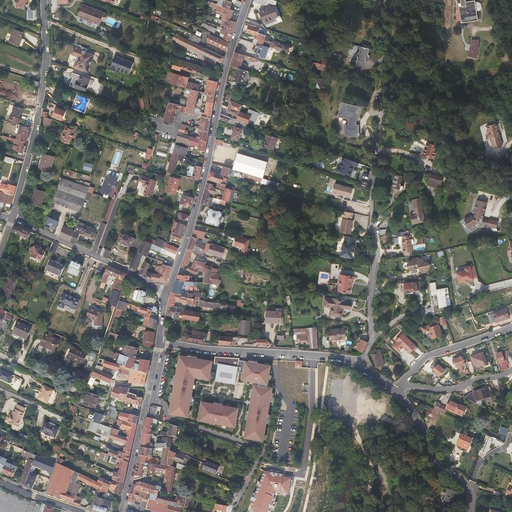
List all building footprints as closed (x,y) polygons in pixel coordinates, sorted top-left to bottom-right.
[(14,0),(16,2),(16,7),(16,8),(22,8),(26,4),(25,3),(28,1),(28,0),(14,0)] [(231,6),(232,2),(226,0),(217,0),(218,0),(217,4),(219,5),(222,6),(223,7),(230,10),(231,6)] [(460,13),(462,22),(478,20),(476,11),(479,11),(482,8),(481,4),(478,2),(475,2),(475,0),(466,2),(465,0),(460,0),(461,3),(459,3),(460,13)] [(99,25),(105,12),(83,4),(78,17),(99,25)] [(234,11),(230,10),(223,7),(222,6),(219,5),(217,9),(214,17),(221,20),(222,18),(223,18),(228,20),(231,21),(232,16),(234,11)] [(277,6),(274,7),(274,6),(270,8),(269,5),(268,5),(267,6),(260,9),(261,12),(260,12),(262,17),(264,22),(265,22),(266,24),(276,20),(277,22),(279,22),(280,20),(280,19),(281,18),(277,6)] [(235,25),(236,22),(231,21),(228,20),(223,18),(220,27),(226,29),(227,30),(228,27),(234,29),(235,25)] [(216,29),(202,23),(200,28),(214,34),(216,29)] [(266,35),(263,34),(263,29),(260,28),(260,27),(249,24),(247,33),(257,36),(256,39),(255,43),(257,44),(263,45),(269,47),(269,48),(273,49),(282,52),(284,46),(279,44),(279,43),(277,42),(274,41),(274,43),(270,41),(271,38),(266,36),(266,35)] [(232,35),(234,29),(228,27),(227,30),(226,29),(226,30),(222,28),(220,33),(224,35),(223,38),(230,41),(232,35)] [(21,42),(23,38),(21,38),(23,32),(14,28),(9,41),(20,46),(21,42)] [(198,45),(201,38),(192,34),(189,40),(198,45)] [(218,47),(221,38),(210,34),(207,42),(218,47)] [(224,57),(204,47),(198,45),(189,40),(182,37),(182,38),(178,36),(176,41),(201,54),(201,53),(222,63),(223,60),(224,57)] [(227,51),(230,42),(229,42),(221,38),(218,47),(222,49),(226,51),(227,51)] [(472,40),(472,47),(471,51),(469,56),(476,58),(479,47),(479,40),(472,40)] [(254,50),(255,50),(254,55),(266,59),(266,58),(269,59),(273,49),(269,48),(269,47),(263,45),(257,44),(256,48),(253,47),(252,50),(254,50)] [(94,55),(87,52),(88,49),(81,46),(80,49),(73,46),(72,50),(70,54),(78,57),(74,66),(87,72),(94,55)] [(359,53),(357,52),(356,56),(358,56),(356,66),(365,68),(367,58),(369,59),(371,49),(360,46),(359,53)] [(246,64),(242,63),(244,57),(249,59),(249,60),(254,62),(255,59),(245,55),(235,52),(233,59),(231,65),(237,67),(241,69),(244,70),(246,64)] [(134,63),(115,56),(110,70),(115,72),(116,70),(130,75),(134,63)] [(181,69),(195,73),(200,75),(202,71),(174,61),(172,68),(181,71),(181,69)] [(309,67),(319,69),(327,71),(328,66),(326,65),(322,64),(321,64),(320,64),(308,61),(309,67)] [(241,69),(237,67),(235,74),(233,80),(234,80),(233,82),(234,83),(236,84),(237,83),(237,81),(248,84),(251,72),(244,70),(241,69)] [(186,88),(189,77),(167,71),(164,81),(167,83),(186,88)] [(85,92),(90,79),(72,72),(70,76),(72,77),(70,82),(69,86),(85,92)] [(321,88),(331,82),(318,78),(316,86),(321,88)] [(215,95),(218,82),(213,81),(208,79),(205,93),(208,94),(215,95)] [(199,91),(200,85),(189,82),(188,89),(191,89),(192,89),(192,90),(199,91)] [(196,101),(199,91),(192,90),(187,107),(185,112),(193,114),(193,115),(194,115),(200,116),(200,112),(201,110),(195,108),(196,101)] [(208,94),(206,104),(206,108),(205,113),(200,112),(200,116),(202,116),(211,118),(215,95),(208,94)] [(84,112),(89,99),(78,95),(76,101),(73,108),(84,112)] [(228,102),(230,103),(229,107),(240,111),(242,105),(231,100),(231,99),(229,98),(228,100),(228,102)] [(185,112),(187,107),(169,102),(165,115),(163,120),(173,123),(177,111),(185,113),(185,112)] [(358,128),(358,125),(353,125),(353,121),(354,119),(356,120),(359,107),(342,103),(341,103),(340,103),(337,114),(337,117),(338,118),(338,133),(344,133),(344,136),(345,136),(357,136),(357,132),(358,132),(358,128)] [(23,111),(24,108),(14,106),(11,116),(20,118),(21,114),(22,115),(23,111)] [(63,119),(66,111),(56,107),(54,112),(53,117),(60,119),(60,118),(63,119)] [(247,114),(240,111),(229,107),(228,109),(227,112),(238,116),(243,118),(244,116),(246,117),(247,115),(257,119),(257,118),(247,114)] [(257,118),(260,110),(256,108),(255,111),(249,109),(247,114),(257,118)] [(244,122),(221,113),(219,120),(235,124),(235,126),(233,132),(231,138),(239,141),(244,122)] [(210,125),(211,118),(202,116),(201,119),(201,121),(199,121),(199,124),(200,124),(200,127),(195,126),(194,128),(198,129),(199,129),(209,131),(210,125)] [(52,127),(53,120),(46,118),(44,117),(43,121),(42,124),(52,127)] [(185,130),(186,125),(181,124),(178,133),(187,135),(188,131),(185,130)] [(71,141),(75,128),(66,125),(62,138),(63,138),(62,141),(69,143),(70,140),(71,141)] [(27,142),(30,128),(24,126),(22,134),(17,133),(16,139),(25,142),(27,142)] [(486,131),(487,134),(489,139),(490,139),(493,148),(502,145),(500,135),(497,126),(487,128),(488,131),(486,131)] [(208,136),(209,131),(199,129),(198,129),(197,134),(198,135),(197,138),(207,141),(208,136)] [(185,156),(188,157),(189,154),(186,153),(188,144),(199,147),(198,150),(202,151),(205,152),(207,141),(197,138),(187,135),(178,133),(175,145),(174,149),(173,153),(179,154),(185,156)] [(2,135),(2,136),(1,136),(0,138),(1,138),(1,139),(14,143),(12,149),(22,152),(24,147),(25,142),(16,139),(2,135)] [(274,151),(278,138),(267,135),(264,142),(265,142),(263,148),(268,149),(274,151)] [(438,147),(428,143),(428,142),(419,138),(418,139),(416,138),(413,144),(426,149),(424,155),(434,158),(438,147)] [(482,159),(484,152),(476,149),(474,156),(482,159)] [(38,168),(40,168),(50,171),(54,157),(43,153),(41,157),(40,161),(38,168)] [(173,173),(177,160),(183,162),(185,156),(179,154),(173,153),(173,154),(167,172),(173,173)] [(263,178),(268,163),(263,161),(260,160),(261,157),(257,156),(256,159),(237,153),(235,161),(233,168),(234,169),(233,169),(263,178)] [(358,164),(359,163),(343,158),(340,167),(338,167),(336,171),(351,176),(354,166),(356,167),(357,167),(358,166),(357,166),(357,164),(358,164)] [(92,171),(94,164),(86,162),(84,169),(92,171)] [(278,176),(279,171),(275,170),(276,165),(268,163),(263,178),(267,179),(268,180),(274,181),(279,183),(281,177),(278,176)] [(135,166),(129,164),(126,172),(132,174),(135,166)] [(199,180),(202,167),(199,166),(195,165),(195,167),(190,166),(189,171),(187,171),(186,175),(193,177),(192,178),(198,180),(199,180)] [(210,171),(217,173),(221,174),(228,176),(228,177),(229,175),(232,175),(234,170),(223,166),(220,165),(217,172),(214,171),(210,170),(210,171)] [(115,186),(118,177),(119,178),(120,174),(110,170),(109,174),(107,179),(104,182),(101,191),(106,193),(110,194),(113,188),(114,185),(115,186)] [(217,173),(210,171),(208,179),(214,181),(217,173)] [(221,174),(217,173),(214,181),(216,182),(218,182),(216,187),(220,188),(220,189),(224,190),(228,176),(221,174)] [(267,179),(263,178),(262,178),(258,177),(245,173),(245,174),(244,178),(257,182),(261,183),(266,184),(272,186),(274,181),(268,180),(267,179)] [(441,184),(443,178),(431,174),(429,173),(427,180),(429,180),(428,185),(435,187),(436,185),(440,186),(441,184)] [(408,177),(405,177),(395,175),(395,178),(393,177),(393,179),(395,179),(394,183),(393,187),(394,188),(394,189),(395,190),(397,190),(398,190),(398,188),(405,190),(408,177)] [(151,197),(157,181),(149,178),(143,176),(141,183),(145,184),(144,187),(146,187),(144,194),(148,196),(151,197)] [(178,187),(180,180),(171,177),(166,191),(175,194),(178,187)] [(88,191),(89,188),(61,178),(58,186),(53,202),(67,207),(81,212),(85,199),(88,191)] [(1,182),(1,184),(0,186),(0,191),(14,195),(16,186),(12,185),(8,184),(1,182)] [(201,205),(207,207),(210,198),(214,199),(217,189),(212,188),(213,185),(206,183),(201,205)] [(243,193),(241,192),(239,191),(235,190),(232,190),(228,189),(226,188),(224,194),(222,200),(229,202),(229,201),(232,202),(234,193),(241,195),(241,193),(243,194),(243,193)] [(34,193),(33,198),(31,204),(41,207),(45,192),(35,189),(34,193)] [(12,199),(14,195),(0,191),(0,201),(3,203),(3,202),(3,203),(4,204),(4,205),(5,206),(6,206),(10,208),(11,205),(11,203),(12,199)] [(183,195),(180,203),(179,207),(179,208),(182,209),(184,204),(188,205),(192,206),(194,198),(183,195)] [(416,219),(424,217),(421,203),(422,203),(421,198),(413,200),(414,204),(413,204),(416,219)] [(221,217),(222,212),(217,210),(217,208),(214,207),(213,209),(209,208),(208,215),(206,222),(219,226),(220,221),(222,221),(223,221),(224,218),(223,217),(221,217)] [(352,220),(353,213),(344,211),(340,232),(350,234),(352,227),(353,220),(352,220)] [(189,218),(190,215),(182,213),(179,212),(178,212),(176,218),(179,219),(179,218),(188,221),(189,218)] [(54,234),(59,219),(49,215),(44,228),(44,229),(54,234)] [(482,225),(487,225),(487,228),(497,229),(498,220),(483,218),(482,225)] [(74,230),(77,221),(75,220),(74,224),(73,227),(72,229),(68,228),(64,226),(60,236),(70,241),(74,231),(74,230)] [(185,230),(187,225),(178,222),(175,232),(184,235),(185,230)] [(96,232),(76,225),(74,231),(70,241),(76,244),(78,239),(80,233),(94,238),(96,232)] [(12,230),(11,233),(28,240),(30,234),(21,230),(18,229),(15,228),(12,230)] [(194,233),(193,236),(202,239),(204,231),(195,229),(194,233)] [(133,237),(134,235),(122,230),(121,232),(118,242),(129,247),(129,246),(137,250),(141,240),(133,237)] [(182,241),(184,235),(175,232),(173,232),(173,233),(171,232),(165,249),(167,250),(177,254),(179,249),(169,244),(170,242),(171,242),(172,241),(171,241),(172,238),(177,239),(182,241)] [(412,252),(411,237),(412,237),(411,235),(402,236),(398,237),(399,244),(403,244),(403,248),(403,253),(412,252)] [(192,251),(193,251),(196,243),(198,239),(198,238),(193,236),(188,249),(192,251)] [(242,254),(247,256),(247,255),(248,249),(249,239),(240,237),(236,236),(235,241),(234,246),(242,248),(242,254)] [(354,244),(355,238),(345,236),(344,243),(343,242),(340,256),(351,259),(352,254),(353,254),(353,252),(354,249),(353,249),(354,245),(354,244)] [(203,255),(208,239),(204,237),(202,240),(203,241),(198,239),(196,243),(193,251),(203,255)] [(151,248),(165,254),(167,250),(165,249),(152,244),(142,240),(138,252),(143,254),(147,256),(151,248)] [(58,246),(53,243),(50,251),(54,254),(58,246)] [(222,257),(225,248),(217,245),(211,244),(208,253),(222,257)] [(38,246),(37,247),(29,250),(31,255),(30,258),(36,261),(36,260),(41,262),(45,253),(41,251),(39,246),(38,246)] [(110,255),(111,252),(105,249),(102,256),(108,259),(110,255)] [(191,255),(192,251),(188,249),(185,256),(182,263),(183,263),(181,266),(183,267),(188,265),(191,255)] [(169,256),(175,258),(177,254),(167,250),(165,254),(169,256)] [(143,254),(138,252),(129,269),(132,271),(134,272),(137,267),(143,254)] [(153,258),(148,256),(139,274),(141,276),(144,277),(147,270),(153,258)] [(405,270),(409,269),(409,270),(414,269),(418,268),(422,272),(427,271),(430,265),(428,262),(423,263),(422,259),(417,260),(417,258),(411,259),(412,261),(408,262),(407,263),(403,264),(401,268),(405,270)] [(56,262),(51,260),(46,270),(60,276),(65,266),(60,264),(60,263),(58,262),(56,261),(56,262)] [(159,260),(158,265),(156,265),(155,270),(155,273),(161,274),(162,272),(163,266),(163,265),(163,262),(159,260)] [(199,270),(204,271),(206,265),(204,265),(203,264),(204,262),(195,260),(192,267),(193,267),(199,270)] [(72,261),(67,272),(78,277),(82,265),(78,264),(79,263),(76,262),(72,261)] [(279,273),(281,262),(280,262),(276,261),(274,261),(271,272),(279,273)] [(213,268),(214,265),(210,264),(209,266),(206,265),(204,271),(206,272),(205,276),(204,276),(203,283),(210,284),(212,272),(213,268)] [(455,272),(458,283),(464,282),(464,283),(469,282),(468,281),(478,279),(475,264),(464,267),(464,270),(455,272)] [(172,267),(163,265),(163,266),(162,272),(170,274),(172,267)] [(110,275),(116,278),(119,279),(122,273),(115,270),(108,267),(101,282),(102,282),(101,284),(104,286),(110,275)] [(217,269),(213,268),(212,272),(210,284),(218,285),(219,279),(220,273),(216,273),(217,269)] [(155,270),(150,269),(149,271),(146,278),(148,280),(151,282),(151,279),(153,273),(155,273),(155,270)] [(164,282),(164,281),(165,282),(167,282),(170,274),(162,272),(161,274),(160,281),(164,282)] [(108,304),(115,307),(120,292),(124,281),(126,275),(124,274),(122,273),(119,279),(112,286),(111,289),(113,290),(109,300),(108,304)] [(352,284),(352,281),(353,279),(353,277),(340,275),(338,291),(350,293),(351,284),(352,284)] [(9,278),(7,281),(7,283),(6,284),(2,294),(12,299),(20,283),(9,278)] [(191,282),(177,280),(174,285),(172,291),(172,292),(177,293),(182,294),(181,297),(194,299),(197,299),(200,300),(201,293),(189,291),(182,290),(183,285),(185,285),(194,286),(194,282),(191,282)] [(421,290),(421,282),(405,283),(405,287),(406,291),(421,290)] [(436,295),(436,289),(435,282),(428,283),(430,296),(436,295)] [(509,288),(499,291),(501,298),(504,298),(507,297),(508,298),(511,298),(511,297),(511,286),(509,287),(509,288)] [(448,288),(436,289),(436,295),(438,308),(451,306),(448,288)] [(146,297),(147,292),(139,290),(139,291),(136,290),(135,291),(133,299),(134,300),(136,301),(136,302),(143,304),(145,300),(146,297)] [(177,293),(172,292),(172,291),(168,301),(168,303),(168,305),(169,306),(175,306),(176,303),(178,304),(179,300),(180,301),(186,303),(193,304),(196,305),(197,299),(194,299),(181,297),(182,294),(177,293)] [(71,297),(63,293),(57,306),(64,309),(65,305),(75,310),(79,300),(71,297)] [(351,306),(351,303),(345,302),(345,300),(325,297),(324,306),(331,307),(330,315),(342,317),(343,308),(350,309),(351,306)] [(206,301),(201,300),(200,306),(221,309),(227,310),(237,311),(237,306),(221,303),(206,301)] [(128,303),(119,301),(116,309),(122,310),(125,312),(128,303)] [(132,309),(143,313),(142,317),(146,318),(149,319),(151,315),(152,311),(147,309),(140,307),(133,305),(132,309)] [(175,306),(169,306),(166,315),(173,316),(179,318),(179,317),(182,318),(185,309),(181,307),(178,307),(175,306)] [(96,310),(90,308),(86,317),(95,321),(95,326),(102,326),(102,313),(96,310)] [(281,319),(282,312),(282,308),(275,308),(274,311),(273,310),(273,311),(266,310),(265,321),(272,322),(279,322),(280,319),(281,319)] [(509,317),(506,308),(488,315),(491,324),(500,320),(509,317)] [(185,309),(182,318),(183,318),(199,321),(201,313),(185,309)] [(157,325),(157,321),(150,318),(150,319),(149,319),(146,318),(144,326),(156,330),(157,325)] [(250,335),(251,320),(239,319),(239,327),(238,334),(250,335)] [(26,339),(27,338),(32,328),(18,322),(13,333),(26,339)] [(443,335),(439,324),(438,324),(437,322),(422,327),(424,332),(429,330),(430,331),(429,331),(432,339),(437,337),(443,335)] [(318,348),(317,327),(306,328),(306,333),(307,342),(305,342),(305,346),(308,346),(308,349),(317,348),(318,348)] [(188,330),(189,328),(184,328),(181,339),(186,340),(195,342),(205,344),(206,336),(207,333),(193,330),(192,331),(188,330)] [(346,339),(344,328),(331,329),(332,340),(339,340),(346,339)] [(155,333),(145,331),(143,345),(152,349),(154,341),(155,333)] [(416,346),(403,333),(396,340),(398,341),(393,346),(398,351),(403,347),(406,349),(410,353),(416,346)] [(59,340),(45,334),(43,339),(40,345),(54,351),(59,340)] [(238,341),(239,337),(232,337),(225,336),(220,336),(219,343),(219,345),(224,345),(231,345),(235,345),(236,341),(238,341)] [(386,345),(390,341),(391,341),(392,339),(389,336),(383,342),(386,345)] [(366,347),(368,343),(361,339),(356,348),(363,352),(366,347)] [(122,355),(135,360),(137,354),(138,349),(125,345),(122,355)] [(72,347),(70,353),(68,358),(82,365),(87,354),(72,347)] [(385,365),(380,349),(376,350),(376,349),(375,349),(375,350),(373,351),(374,354),(372,354),(374,361),(376,368),(385,365)] [(510,357),(508,350),(496,354),(500,364),(501,367),(503,367),(504,371),(508,369),(507,365),(509,364),(507,358),(510,357)] [(471,356),(474,365),(476,371),(486,367),(485,365),(488,364),(483,352),(476,354),(475,354),(472,355),(472,356),(471,356)] [(116,355),(120,356),(119,359),(117,358),(115,364),(117,365),(121,365),(132,369),(147,374),(148,374),(149,368),(150,361),(135,360),(122,355),(116,353),(116,355)] [(179,364),(176,364),(168,406),(172,407),(171,413),(186,416),(192,376),(200,377),(200,376),(207,377),(210,363),(202,362),(203,360),(181,356),(179,364)] [(236,361),(237,358),(212,357),(211,363),(216,364),(219,365),(217,378),(230,380),(231,371),(235,371),(236,366),(236,361)] [(457,367),(466,365),(464,359),(463,357),(459,358),(454,359),(455,360),(454,361),(455,363),(456,363),(457,367)] [(118,372),(119,371),(121,365),(117,365),(115,364),(105,361),(104,361),(103,366),(117,370),(117,372),(118,372)] [(265,386),(268,365),(239,361),(238,367),(238,372),(241,372),(240,379),(253,381),(253,380),(257,380),(257,384),(252,384),(244,438),(262,440),(267,409),(266,409),(267,405),(268,405),(271,387),(265,386)] [(219,365),(216,364),(213,381),(233,384),(235,371),(231,371),(230,380),(217,378),(219,365)] [(445,370),(446,369),(440,364),(438,365),(437,366),(436,367),(433,364),(432,366),(430,367),(433,370),(436,373),(435,374),(439,377),(445,370)] [(130,383),(144,385),(146,379),(147,374),(132,369),(121,365),(119,371),(118,372),(125,374),(131,376),(130,383)] [(102,372),(95,369),(91,377),(93,378),(94,376),(111,384),(112,380),(113,377),(102,372)] [(115,382),(125,382),(125,379),(124,379),(125,374),(118,372),(115,382)] [(54,390),(44,386),(42,390),(41,390),(40,392),(39,394),(40,394),(38,399),(48,404),(54,390)] [(487,388),(487,386),(483,387),(484,389),(479,391),(474,392),(463,397),(481,406),(482,403),(481,400),(491,397),(488,388),(487,388)] [(117,389),(114,388),(111,397),(119,400),(123,388),(118,387),(117,389)] [(130,388),(123,388),(119,400),(125,402),(128,393),(137,396),(137,395),(128,392),(129,390),(130,388)] [(98,396),(88,393),(83,405),(96,409),(98,402),(97,402),(98,396)] [(142,402),(143,398),(137,396),(128,393),(125,402),(141,406),(142,402)] [(462,416),(466,407),(450,400),(446,408),(440,405),(440,404),(439,403),(437,402),(434,409),(444,414),(446,410),(446,409),(462,416)] [(226,425),(227,423),(234,425),(237,410),(229,409),(230,407),(207,403),(207,405),(200,404),(197,418),(205,420),(204,421),(226,425)] [(9,414),(8,416),(6,421),(9,422),(8,423),(18,427),(24,413),(23,413),(25,408),(17,405),(16,407),(15,410),(15,409),(12,415),(9,414)] [(115,411),(109,410),(107,416),(115,419),(118,412),(115,411)] [(90,421),(92,422),(99,424),(104,415),(96,413),(93,420),(91,419),(90,421)] [(130,415),(121,413),(118,420),(119,420),(137,425),(138,421),(139,417),(130,415)] [(147,418),(147,417),(145,423),(143,433),(152,435),(153,435),(154,431),(151,431),(153,423),(156,424),(157,424),(158,420),(154,419),(147,418)] [(430,420),(430,419),(427,418),(425,424),(428,425),(428,426),(430,426),(432,427),(434,421),(430,420)] [(137,425),(119,420),(118,425),(121,426),(121,427),(129,430),(128,435),(134,436),(136,430),(137,425)] [(47,423),(45,422),(41,431),(45,434),(45,435),(50,437),(51,436),(55,438),(59,428),(55,426),(49,424),(47,423)] [(113,428),(99,424),(92,422),(88,430),(95,433),(98,427),(105,429),(112,431),(113,428)] [(179,427),(169,424),(168,433),(161,432),(161,436),(168,436),(174,437),(177,437),(177,436),(178,428),(179,427)] [(504,437),(507,429),(500,427),(497,434),(504,437)] [(119,431),(113,428),(112,431),(112,432),(112,433),(110,438),(126,443),(124,450),(130,452),(133,441),(127,438),(118,435),(119,431)] [(78,435),(69,431),(66,439),(75,442),(78,435)] [(152,435),(143,433),(142,440),(141,447),(152,449),(153,444),(150,443),(152,435)] [(467,450),(472,439),(462,434),(457,445),(467,450)] [(0,443),(1,441),(12,445),(13,443),(12,440),(8,439),(8,437),(4,436),(3,436),(2,438),(0,436),(0,443)] [(171,447),(172,438),(163,437),(163,443),(156,444),(156,449),(157,449),(158,448),(171,448),(171,447)] [(53,452),(59,454),(61,448),(55,445),(53,452)] [(130,452),(124,450),(113,446),(109,445),(108,449),(110,450),(108,455),(109,455),(119,459),(128,462),(129,457),(130,452)] [(24,450),(13,446),(12,449),(22,454),(24,450)] [(151,458),(152,449),(141,447),(140,451),(139,456),(151,458)] [(174,459),(169,458),(171,451),(170,451),(171,448),(158,448),(157,449),(157,450),(163,452),(163,456),(162,460),(157,459),(157,462),(162,463),(162,465),(167,465),(168,465),(172,467),(174,459)] [(21,456),(25,457),(29,459),(27,464),(19,484),(22,485),(24,486),(30,472),(33,465),(37,456),(24,450),(22,454),(21,456)] [(182,456),(176,454),(174,459),(186,464),(188,459),(182,456)] [(45,459),(37,456),(33,465),(42,468),(45,459)] [(151,458),(139,456),(139,459),(138,462),(148,464),(157,465),(157,464),(162,465),(162,463),(157,462),(157,459),(151,458)] [(128,466),(128,462),(119,459),(117,464),(118,465),(117,466),(121,468),(127,470),(128,466)] [(7,474),(13,477),(17,467),(6,462),(2,472),(7,474)] [(147,471),(148,464),(138,462),(137,468),(135,474),(134,480),(142,478),(146,477),(147,471)] [(63,466),(58,463),(47,495),(59,499),(64,501),(74,504),(77,497),(78,495),(68,491),(74,471),(63,466)] [(189,472),(191,468),(188,467),(178,463),(176,468),(189,472)] [(215,468),(205,463),(203,468),(213,472),(215,468)] [(155,472),(157,465),(148,464),(147,471),(154,472),(155,472)] [(168,480),(166,489),(161,488),(161,489),(160,491),(160,492),(171,494),(172,490),(176,468),(172,467),(168,465),(167,465),(162,465),(157,464),(157,465),(155,472),(160,473),(165,474),(164,479),(168,480)] [(118,473),(114,472),(114,473),(113,479),(112,479),(118,481),(124,482),(125,478),(126,474),(127,470),(121,468),(120,472),(118,472),(118,473)] [(80,474),(74,471),(68,491),(78,495),(81,485),(80,485),(76,484),(78,478),(80,474)] [(284,476),(284,474),(265,471),(255,494),(254,493),(250,501),(252,502),(249,510),(251,511),(249,511),(270,511),(272,510),(273,510),(277,502),(275,502),(277,494),(282,495),(282,494),(288,495),(290,489),(292,489),(293,481),(291,480),(292,478),(284,476)] [(30,472),(24,486),(28,488),(32,489),(38,475),(30,472)] [(101,490),(103,485),(98,482),(80,474),(78,478),(76,484),(80,485),(81,483),(79,482),(80,480),(91,485),(101,490)] [(112,479),(113,479),(111,478),(110,482),(100,478),(98,482),(103,485),(109,487),(110,488),(110,489),(113,490),(116,490),(118,481),(112,479)] [(124,482),(118,481),(116,490),(115,493),(120,496),(121,495),(123,489),(124,482)] [(161,488),(161,487),(157,486),(156,487),(141,482),(135,483),(133,483),(132,488),(131,494),(138,496),(142,498),(143,492),(151,494),(150,500),(157,502),(170,505),(183,507),(184,508),(187,497),(183,497),(177,495),(176,500),(157,496),(159,491),(160,491),(161,489),(161,488)] [(109,487),(103,485),(101,490),(100,492),(104,493),(105,491),(108,492),(109,487)] [(458,500),(459,495),(455,494),(456,492),(448,489),(442,487),(441,492),(446,494),(444,500),(452,503),(454,498),(458,500)] [(138,496),(131,494),(130,498),(129,502),(132,503),(134,503),(135,501),(139,502),(141,502),(141,499),(144,500),(144,501),(146,502),(148,502),(146,509),(157,511),(181,511),(183,507),(170,505),(157,502),(150,500),(151,494),(143,492),(142,498),(138,496)] [(83,499),(77,497),(74,504),(80,506),(81,502),(83,499)] [(105,500),(98,497),(96,501),(95,504),(103,506),(105,500)] [(109,508),(111,501),(105,500),(103,506),(109,508)]
